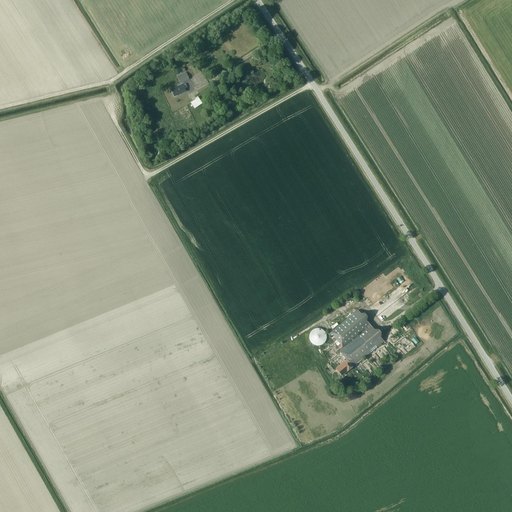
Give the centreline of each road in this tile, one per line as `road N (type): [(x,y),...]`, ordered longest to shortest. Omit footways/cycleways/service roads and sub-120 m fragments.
road 1 (unclassified): [(511,401),(257,0)]
road 2 (unknown): [(103,90),(147,175),(311,79)]
